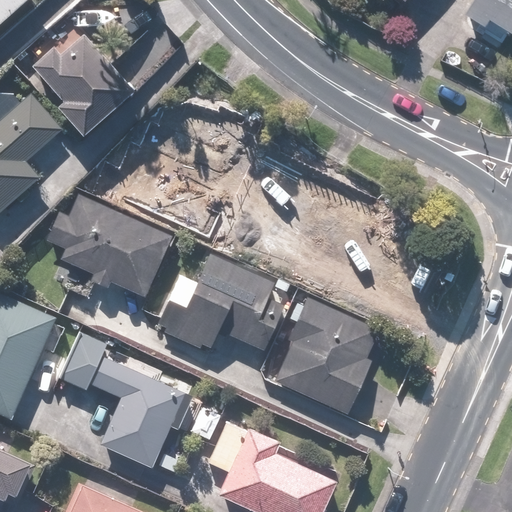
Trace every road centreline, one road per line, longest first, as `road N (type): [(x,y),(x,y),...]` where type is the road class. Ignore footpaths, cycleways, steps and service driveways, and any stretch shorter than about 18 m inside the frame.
road 1 (tertiary): [(236,0),(331,83),(471,155)]
road 2 (tertiary): [(509,310),(421,511)]
